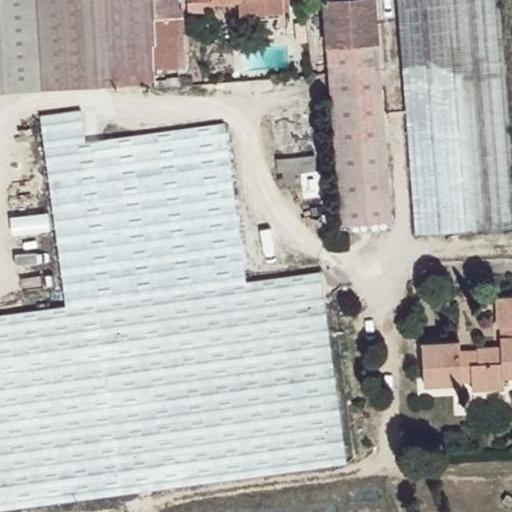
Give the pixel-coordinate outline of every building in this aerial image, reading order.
[(49,0),(0,0),(0,91),(55,87),(49,0)] [(157,0),(49,0),(55,87),(164,81),(162,65),(157,0)] [(180,0),(157,0),(162,65),(189,64),(187,49),(196,49),(194,12),(181,9),(180,0)] [(293,0),(256,0),(248,1),(247,16),(293,13),(293,0)] [(379,0),(374,0),(324,2),(326,49),(382,48),(379,0)] [(511,214),(499,0),(403,0),(407,72),(419,236),(511,230),(511,214)] [(382,48),(326,49),(330,78),(383,73),(382,48)] [(383,73),(330,78),(343,220),(392,219),(383,73)] [(106,105),(57,107),(76,302),(0,310),(0,506),(360,461),(335,270),(104,300),(103,289),(259,271),(243,119),(108,134),(106,105)] [(511,301),(503,303),(505,332),(511,330),(511,301)] [(463,342),(427,344),(431,389),(476,385),(477,396),(511,393),(509,383),(511,383),(511,339),(507,340),(506,349),(464,352),(463,342)]
